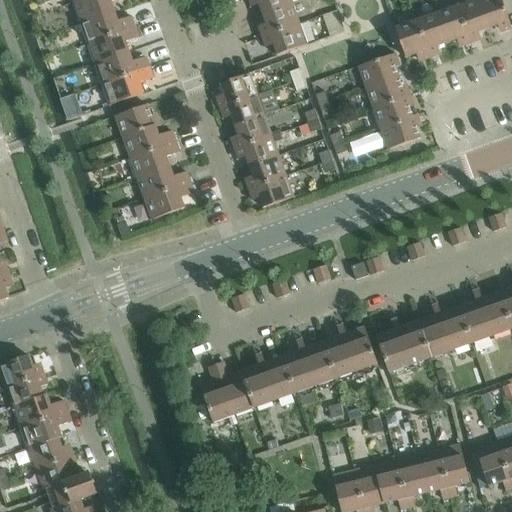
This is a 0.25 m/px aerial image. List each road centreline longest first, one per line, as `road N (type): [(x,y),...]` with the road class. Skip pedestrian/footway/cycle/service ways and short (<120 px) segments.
road 1 (residential): [(195,266),(224,336),(352,295),(396,292),(511,247)]
road 2 (residential): [(247,247),(511,156)]
road 3 (residential): [(247,247),(162,0)]
road 4 (unclassified): [(124,511),(53,320)]
road 5 (unclassified): [(0,175),(53,320)]
